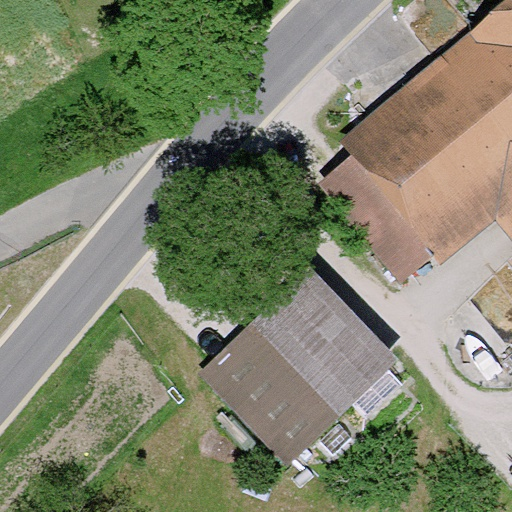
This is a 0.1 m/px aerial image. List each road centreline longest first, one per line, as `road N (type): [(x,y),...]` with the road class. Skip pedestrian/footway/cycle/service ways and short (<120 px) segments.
road 1 (tertiary): [(0,395),(210,144)]
road 2 (residential): [(210,144),(0,243)]
road 3 (tertiary): [(210,144),(343,0)]
